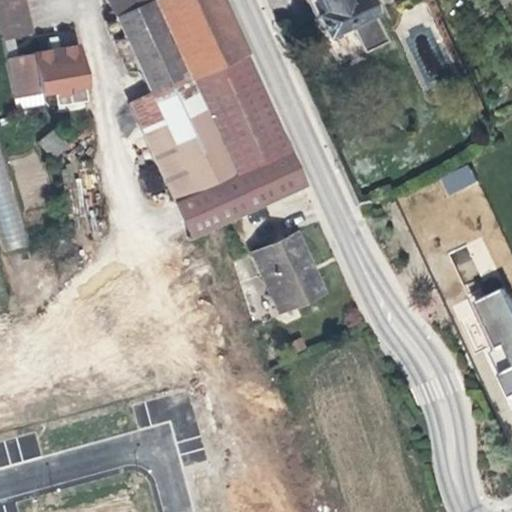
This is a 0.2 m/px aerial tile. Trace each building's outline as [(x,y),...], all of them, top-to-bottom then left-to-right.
[(0,0),(0,38),(9,36),(28,33),(21,0),(0,0)] [(105,0),(113,18),(151,1),(150,0),(105,0)] [(187,78),(153,0),(151,1),(113,18),(147,95),(127,105),(169,201),(285,148),(243,53),(187,78)] [(243,53),(219,0),(153,0),(187,78),(243,53)] [(319,13),(312,0),(304,0),(312,17),(319,13)] [(312,0),(319,13),(312,17),(327,42),(350,32),(364,54),(386,43),(376,22),(380,19),(369,0),(312,0)] [(9,36),(0,38),(0,44),(3,62),(14,59),(9,36)] [(14,59),(3,62),(11,102),(36,97),(54,94),(57,107),(84,102),(73,46),(56,49),(56,44),(47,46),(48,51),(29,54),(29,56),(14,59)] [(36,97),(11,102),(12,109),(38,104),(36,97)] [(55,128),(39,140),(53,159),(69,147),(55,128)] [(0,252),(27,246),(2,141),(0,141),(0,252)] [(469,165),(441,177),(449,194),(476,181),(469,165)] [(279,310),(316,293),(304,269),(307,263),(294,235),(253,253),(279,310)] [(320,291),(307,263),(304,269),(316,293),(320,291)] [(511,299),(507,292),(459,320),(511,416),(511,299)]
